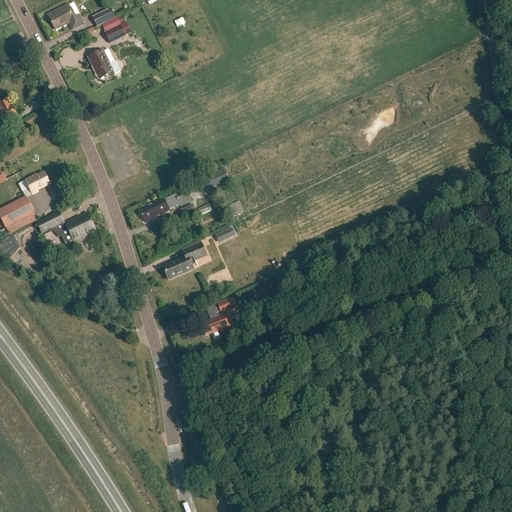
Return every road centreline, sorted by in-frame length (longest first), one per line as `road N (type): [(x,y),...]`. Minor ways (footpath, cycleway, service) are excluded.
road 1 (tertiary): [(167,393),(91,152),(15,0)]
road 2 (unclassified): [(167,393),(185,392),(511,248)]
road 3 (trunk): [(120,511),(0,336)]
road 4 (track): [(484,0),(511,170)]
